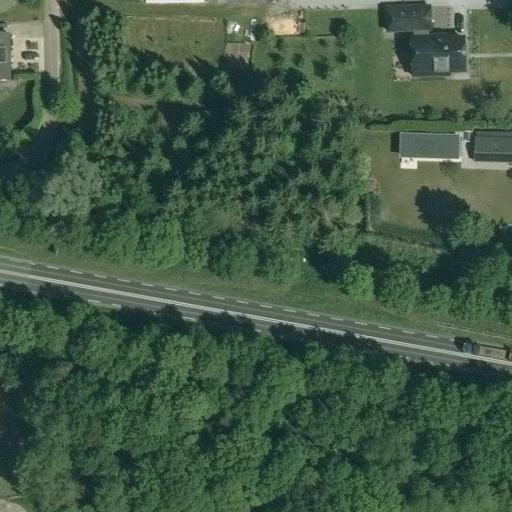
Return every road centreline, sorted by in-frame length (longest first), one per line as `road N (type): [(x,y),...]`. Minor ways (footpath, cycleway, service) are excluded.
road 1 (primary): [(511,363),(0,269)]
road 2 (unclassified): [(51,0),(50,120),(35,155),(0,174)]
